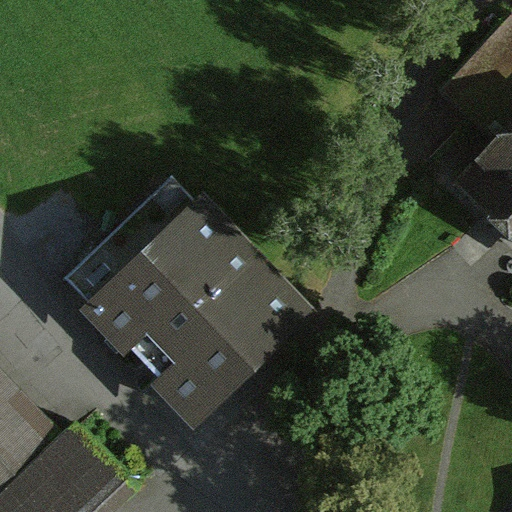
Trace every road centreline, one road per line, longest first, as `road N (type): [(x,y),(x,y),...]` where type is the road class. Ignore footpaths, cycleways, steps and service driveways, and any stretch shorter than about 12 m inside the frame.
road 1 (track): [(264,483),(353,247),(451,26),(472,0)]
road 2 (track): [(264,483),(112,395),(0,223)]
